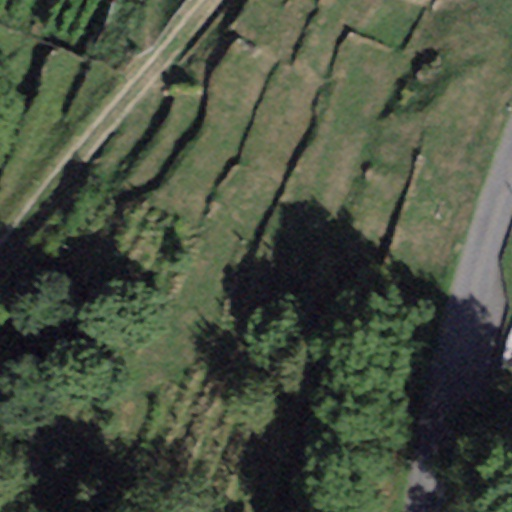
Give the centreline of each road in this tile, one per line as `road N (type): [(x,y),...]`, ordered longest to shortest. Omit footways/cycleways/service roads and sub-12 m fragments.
road 1 (unclassified): [(511,166),(433,410),(415,511)]
road 2 (track): [(210,0),(0,258)]
